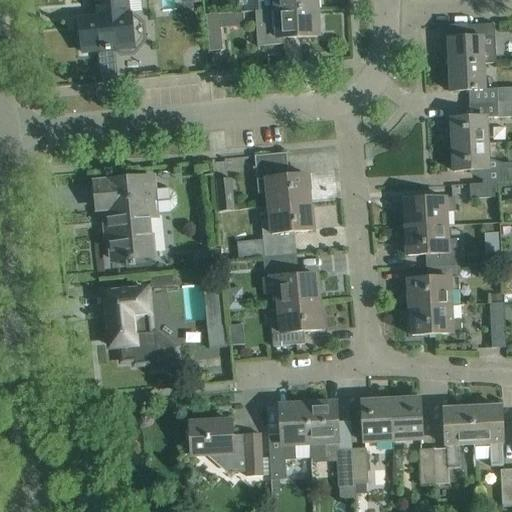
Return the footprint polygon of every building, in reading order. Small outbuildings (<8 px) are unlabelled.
[(115,50),(121,56),(136,54),(145,43),(142,21),(136,15),(130,16),(130,13),(128,14),(126,0),(93,0),(95,18),(79,19),(83,53),(115,50)] [(263,0),(264,12),(276,11),(317,9),(316,0),(263,0)] [(317,9),(276,11),(276,25),(261,26),(262,40),(318,37),(317,9)] [(223,51),(221,31),(220,14),(206,16),(210,52),(223,51)] [(448,66),(484,64),(483,39),(495,38),(494,25),(447,27),(448,66)] [(484,64),(448,66),(450,92),(485,91),(484,64)] [(497,104),(511,103),(511,87),(497,89),(497,104)] [(511,103),(497,104),(498,118),(511,117),(511,103)] [(452,145),(488,144),(486,118),(451,120),(452,145)] [(489,170),(488,144),(452,145),(453,172),(489,170)] [(269,207),(310,203),(307,176),(284,178),(283,168),(288,167),(286,154),(255,157),(258,194),(267,193),(269,207)] [(511,183),(511,167),(500,168),(501,184),(511,183)] [(230,174),(215,175),(218,212),(233,210),(230,174)] [(97,183),(95,183),(98,211),(99,211),(99,210),(108,209),(113,261),(133,259),(153,257),(148,212),(156,212),(170,210),(175,207),(177,201),(177,194),(174,189),(167,186),(154,188),(153,179),(97,184),(97,183)] [(499,198),(498,184),(469,185),(470,199),(499,198)] [(406,229),(447,227),(445,198),(404,201),(406,229)] [(310,203),(269,207),(270,221),(261,221),(264,258),(292,255),(289,233),(312,231),(310,203)] [(447,240),(447,227),(406,229),(407,256),(430,255),(431,267),(458,266),(456,239),(447,240)] [(191,249),(193,267),(219,264),(217,246),(191,249)] [(499,254),(485,255),(485,264),(500,263),(499,254)] [(292,255),(264,258),(269,308),(278,307),(319,303),(317,275),(294,277),(292,255)] [(511,264),(502,265),(502,276),(511,275),(511,264)] [(458,266),(431,267),(431,279),(408,281),(410,308),(450,307),(449,292),(459,292),(458,266)] [(150,277),(151,289),(175,286),(174,275),(150,277)] [(146,291),(126,293),(106,295),(106,296),(110,295),(113,324),(109,325),(111,347),(120,346),(122,363),(134,361),(135,365),(151,364),(152,372),(177,369),(175,349),(154,333),(154,332),(150,333),(146,291)] [(491,296),(491,305),(502,304),(501,295),(491,296)] [(319,303),(278,307),(279,320),(271,321),(273,348),(304,345),(304,343),(300,343),(299,333),(322,331),(319,303)] [(490,305),(491,329),(492,349),(506,348),(504,304),(502,304),(491,305),(490,305)] [(450,307),(410,308),(411,336),(461,334),(460,320),(451,320),(450,307)] [(222,323),(206,325),(208,349),(224,348),(222,323)] [(420,400),(391,402),(393,441),(422,440),(420,400)] [(393,441),(391,402),(362,403),(364,443),(393,441)] [(336,404),(308,406),(310,444),(324,443),(325,459),(336,458),(338,489),(354,488),(354,486),(368,485),(366,449),(338,450),(336,404)] [(310,444),(308,406),(279,407),(281,435),(268,436),(271,481),(286,480),(285,461),(296,461),(295,444),(310,444)] [(500,407),(473,409),(474,444),(490,443),(491,460),(491,467),(501,466),(501,469),(511,468),(511,465),(504,466),(502,427),(500,407)] [(474,444),(473,409),(444,411),(446,431),(447,449),(420,450),(422,486),(450,484),(449,469),(461,469),(459,445),(474,444)] [(189,424),(190,444),(191,457),(234,454),(232,422),(189,424)] [(259,430),(244,431),(246,474),(262,473),(259,430)] [(511,468),(501,469),(503,503),(511,502),(511,468)]
